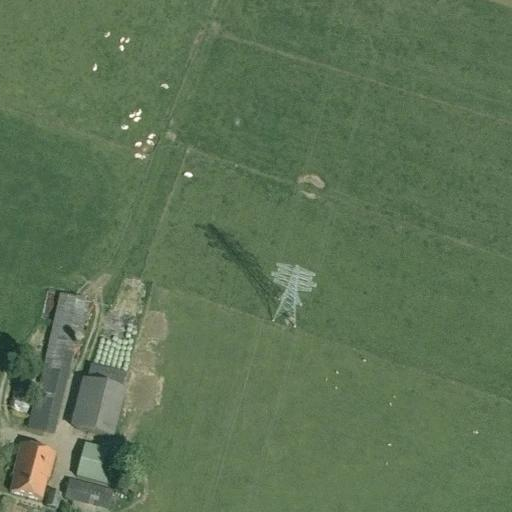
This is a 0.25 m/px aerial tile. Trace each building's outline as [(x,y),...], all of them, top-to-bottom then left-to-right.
[(59,296),(32,410),(30,409),(26,430),(53,436),(75,339),(80,340),(88,303),(59,296)] [(81,381),(69,430),(112,440),(124,392),(120,391),(121,386),(123,387),(125,375),(90,367),(87,382),(81,381)] [(75,479),(116,490),(125,457),(83,446),(75,479)] [(16,476),(10,496),(41,504),(47,484),(49,483),(55,458),(21,449),(14,475),(16,476)] [(107,511),(113,492),(68,481),(63,500),(72,502),(70,511),(75,511),(107,511)] [(45,507),(56,510),(60,496),(49,493),(45,507)]
